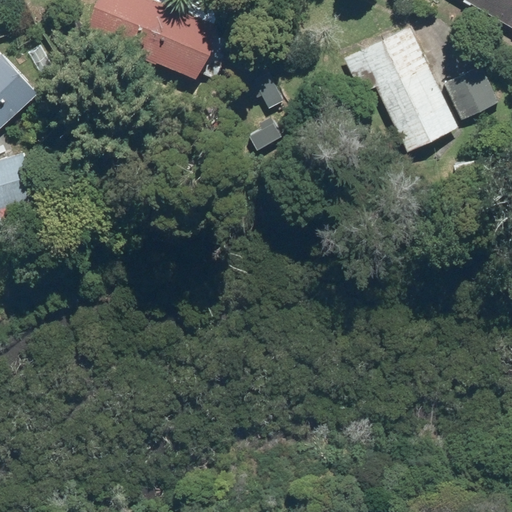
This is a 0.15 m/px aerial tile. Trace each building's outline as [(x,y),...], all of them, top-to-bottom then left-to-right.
[(177,0),(174,8),(154,0),(93,0),(81,30),(196,77),(223,13),(192,0),(177,0)] [(511,0),(462,0),(511,28),(511,0)] [(404,147),(455,123),(408,24),(344,55),(361,90),(374,84),(404,147)] [(0,50),(0,111),(33,81),(2,48),(0,50)] [(497,98),(477,60),(439,80),(459,118),(497,98)]
